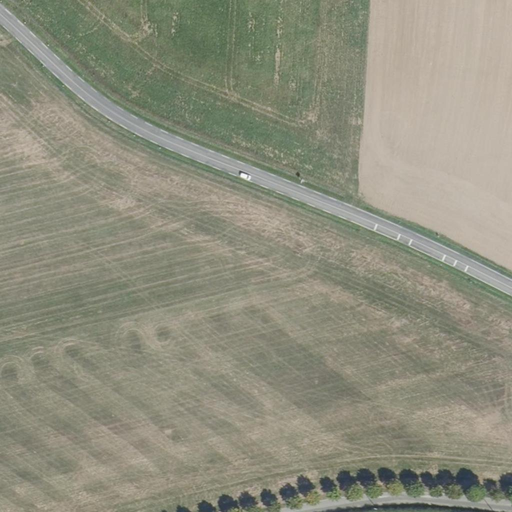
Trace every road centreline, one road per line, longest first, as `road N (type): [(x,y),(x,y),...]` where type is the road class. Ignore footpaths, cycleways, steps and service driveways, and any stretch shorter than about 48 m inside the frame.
road 1 (tertiary): [(511,289),(133,124),(88,98),(0,15)]
road 2 (unclassified): [(511,505),(382,498),(295,511)]
